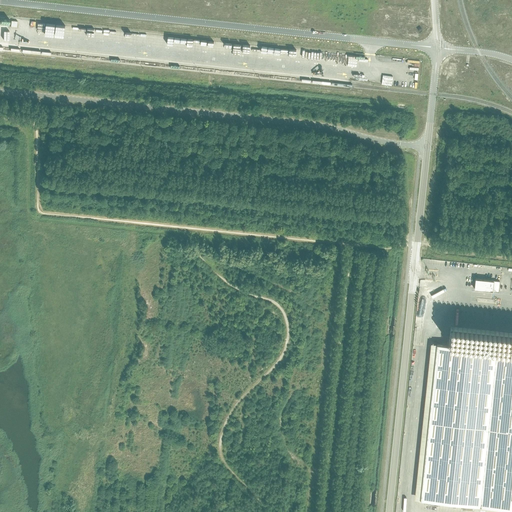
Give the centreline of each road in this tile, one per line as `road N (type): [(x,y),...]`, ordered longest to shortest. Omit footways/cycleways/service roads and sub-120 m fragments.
road 1 (unclassified): [(438,48),(0,1)]
road 2 (unclassified): [(427,147),(323,125),(0,91)]
road 3 (tertiary): [(389,511),(427,147)]
